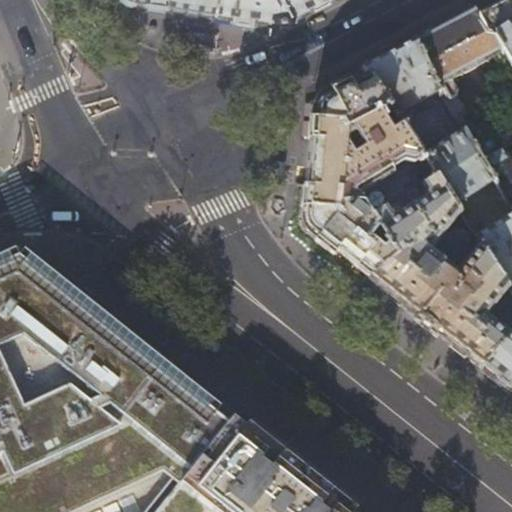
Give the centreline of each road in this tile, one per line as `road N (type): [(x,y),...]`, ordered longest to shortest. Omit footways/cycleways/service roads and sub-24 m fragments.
road 1 (primary): [(241,287),(511,506)]
road 2 (secondary): [(409,0),(169,129)]
road 3 (primary): [(85,175),(123,213),(241,287)]
road 4 (primary): [(169,129),(32,14)]
road 5 (primary): [(241,287),(169,129)]
road 6 (primary): [(32,14),(52,100),(85,175)]
